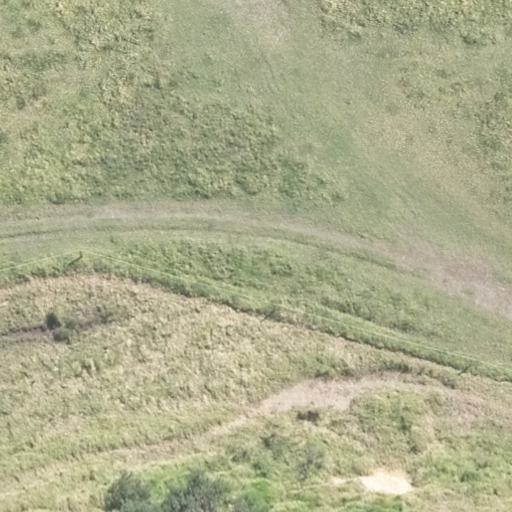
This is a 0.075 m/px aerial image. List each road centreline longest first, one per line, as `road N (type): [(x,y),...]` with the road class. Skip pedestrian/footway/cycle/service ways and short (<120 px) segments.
road 1 (track): [(0,229),(210,210),(408,247),(511,302)]
road 2 (track): [(223,0),(271,221)]
